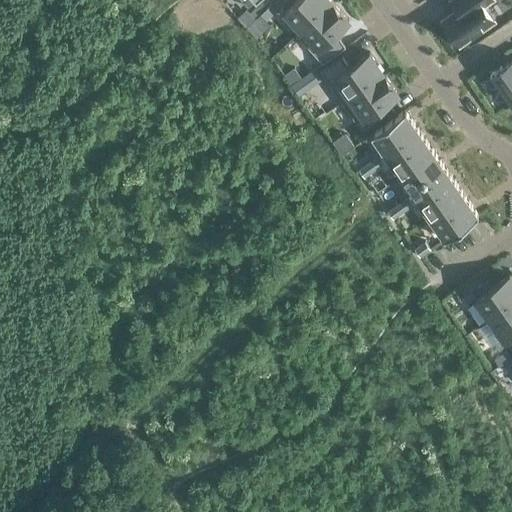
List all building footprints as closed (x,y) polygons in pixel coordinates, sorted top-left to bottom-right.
[(331,0),(296,0),(285,10),(302,28),(296,33),(297,33),(332,1),(331,0)] [(450,0),(457,9),(442,19),(460,45),(495,20),(484,5),(490,0),(450,0)] [(332,1),(297,33),(314,52),(349,19),(332,1)] [(269,4),(260,13),(266,20),(276,10),(270,4),(269,4)] [(242,11),(236,17),(245,27),(251,21),(243,12),(242,11)] [(341,55),(321,69),(343,101),(384,72),(370,51),(349,65),(341,55)] [(511,58),(491,73),(511,102),(511,58)] [(384,72),(343,101),(357,121),(365,116),(375,109),(379,115),(391,107),(386,101),(398,92),(384,72)] [(292,85),(291,85),(298,95),(307,89),(301,79),(292,85)] [(372,133),(387,155),(420,131),(405,110),(372,133)] [(435,152),(420,131),(387,155),(401,175),(435,152)] [(401,175),(416,196),(449,173),(435,152),(401,175)] [(385,162),(383,158),(380,154),(369,161),(375,169),(385,162)] [(362,172),(365,176),(375,169),(369,161),(359,168),(362,172)] [(416,196),(430,216),(464,193),(449,173),(416,196)] [(430,216),(445,238),(479,215),(464,193),(430,216)] [(404,210),(414,203),(411,199),(409,195),(398,202),(404,210)] [(388,209),(391,213),(394,217),(404,210),(398,202),(388,209)] [(431,248),(425,240),(415,248),(420,255),(431,248)] [(511,302),(511,276),(510,274),(476,297),(490,317),(511,302)] [(511,332),(511,302),(490,317),(505,338),(511,332)] [(494,356),(498,361),(509,354),(505,349),(494,356)]
